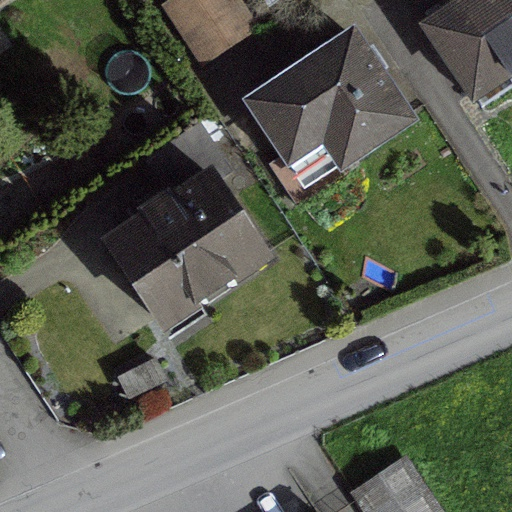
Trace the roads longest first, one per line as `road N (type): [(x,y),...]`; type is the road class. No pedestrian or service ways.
road 1 (residential): [(69,504),(511,303)]
road 2 (residential): [(0,398),(69,504)]
